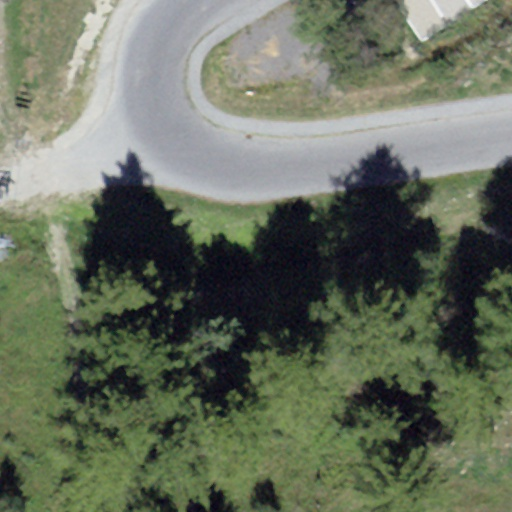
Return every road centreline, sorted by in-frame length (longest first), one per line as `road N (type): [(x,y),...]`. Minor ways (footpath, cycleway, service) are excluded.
road 1 (tertiary): [(511,131),(293,162),(214,161),(166,136),(152,91),(159,46),(205,0)]
road 2 (track): [(0,195),(166,136)]
